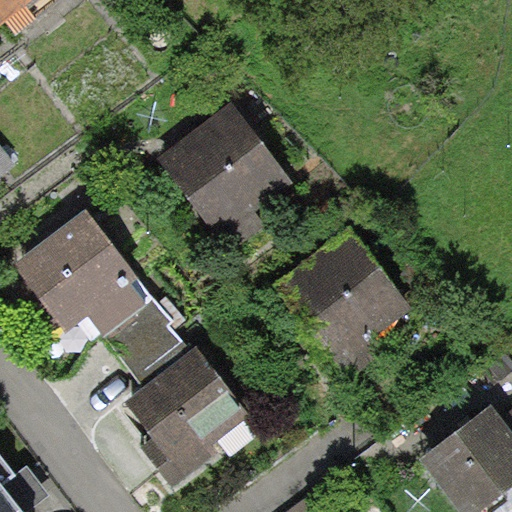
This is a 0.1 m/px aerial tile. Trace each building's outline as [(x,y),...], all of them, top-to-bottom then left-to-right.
[(0,0),(0,25),(8,20),(17,31),(55,0),(0,0)] [(237,100),(159,159),(242,269),(281,239),(262,214),(301,184),(237,100)] [(0,144),(0,177),(16,166),(0,144)] [(106,338),(156,298),(87,212),(17,262),(68,332),(78,325),(94,346),(106,338)] [(355,227),(275,282),(349,389),(384,365),(366,339),(411,308),(355,227)] [(156,298),(106,338),(144,387),(189,351),(169,326),(175,321),(156,298)] [(189,351),(144,387),(126,401),(152,434),(139,444),(173,489),(226,450),(219,441),(251,418),(196,346),(189,351)] [(490,405),(420,461),(461,511),(478,511),(511,485),(511,410),(501,419),(490,405)] [(0,455),(0,511),(30,511),(52,495),(29,465),(16,476),(0,455)]
